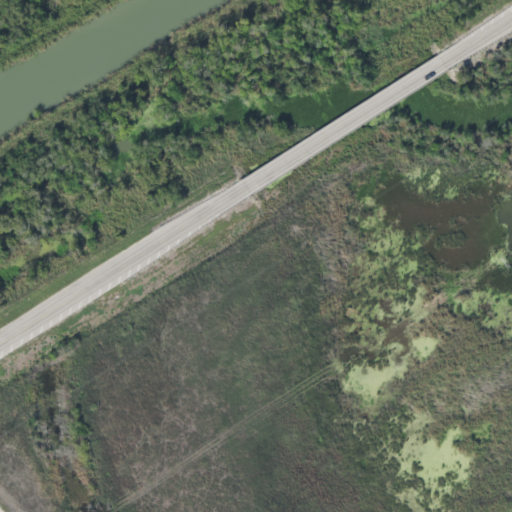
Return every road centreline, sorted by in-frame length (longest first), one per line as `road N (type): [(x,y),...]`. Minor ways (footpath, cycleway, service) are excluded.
road 1 (primary): [(0,346),(244,189)]
road 2 (primary): [(244,189),(444,62)]
